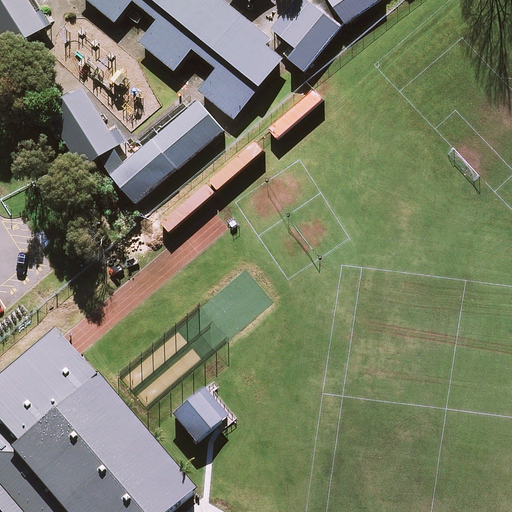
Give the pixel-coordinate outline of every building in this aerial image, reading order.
[(42,0),(0,0),(0,16),(16,42),(54,19),(42,0)] [(241,111),(291,51),(273,37),(278,31),(239,0),(106,0),(122,13),(132,0),(149,0),(164,12),(146,33),(182,62),(200,41),(224,61),(206,82),(241,111)] [(348,19),(324,0),(295,0),(278,22),(303,42),(296,52),(311,64),(348,19)] [(373,0),(341,0),(352,15),(373,0)] [(127,136),(92,80),(55,104),(90,159),(127,136)] [(230,122),(207,93),(116,166),(139,194),(230,122)] [(158,511),(196,480),(55,320),(0,367),(0,412),(3,416),(0,418),(0,499),(11,511),(158,511)]
